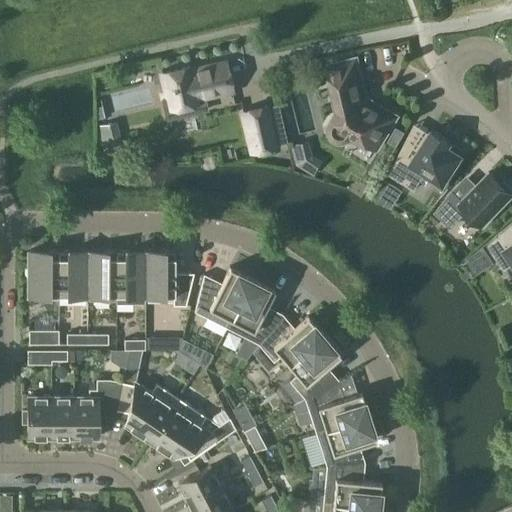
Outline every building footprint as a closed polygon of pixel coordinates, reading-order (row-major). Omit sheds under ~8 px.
[(354,60),(329,67),(339,110),(332,122),(331,126),(332,131),(334,135),(338,137),(343,137),(347,136),(350,133),(375,148),(394,117),(364,99),(354,60)] [(203,95),(231,89),(224,61),(198,68),(189,71),(188,66),(161,72),(166,92),(161,93),(167,118),(206,109),(203,95)] [(275,145),(266,106),(242,111),(251,150),(275,145)] [(396,126),(387,140),(396,146),(404,132),(396,126)] [(449,141),(431,129),(419,149),(407,141),(409,137),(408,136),(389,173),(413,189),(424,171),(445,185),(444,186),(445,187),(461,167),(460,166),(458,167),(454,164),(461,154),(447,145),(449,141)] [(311,154),(307,140),(290,144),(295,164),(313,175),(322,160),(311,154)] [(451,191),(435,211),(450,226),(466,210),(482,226),(511,195),(511,194),(510,193),(511,191),(511,189),(503,181),(501,183),(489,172),(461,200),(451,191)] [(511,229),(510,227),(511,225),(511,224),(487,245),(503,269),(511,263),(511,229)] [(58,295),(58,250),(45,250),(29,250),(29,294),(46,294),(46,295),(58,295)] [(87,294),(87,250),(71,250),(58,250),(58,295),(70,295),(70,294),(87,294)] [(104,295),(116,295),(116,250),(103,250),(87,250),(87,294),(104,295)] [(128,295),(131,295),(132,303),(145,303),(145,295),(145,251),(129,251),(129,250),(116,250),(116,295),(128,295)] [(174,272),(174,250),(160,250),(160,251),(145,251),(145,295),(161,295),(171,295),(171,305),(183,305),(193,273),(193,272),(174,272)] [(226,327),(252,277),(229,266),(221,282),(204,274),(203,274),(194,311),(226,327)] [(258,343),(282,313),(266,305),(274,289),(252,277),(226,327),(258,343)] [(289,364),(324,334),(307,315),(294,327),(282,314),(282,313),(258,343),(273,361),(281,355),(289,364)] [(58,329),(28,329),(28,343),(58,343),(58,329)] [(87,343),(87,333),(66,333),(66,343),(87,343)] [(87,333),(87,343),(108,343),(108,333),(87,333)] [(324,334),(289,364),(297,373),(289,380),(304,398),(338,379),(326,365),(340,354),(324,334)] [(165,336),(165,349),(179,349),(181,336),(165,336)] [(144,349),(144,339),(124,339),(124,349),(144,349)] [(51,363),(51,359),(51,349),(27,349),(27,363),(51,363)] [(51,349),(51,359),(66,359),(66,349),(51,349)] [(112,409),(118,380),(109,378),(96,378),(96,389),(88,389),(88,395),(73,395),(73,437),(97,437),(97,406),(112,409)] [(315,432),(368,415),(361,391),(343,396),(338,379),(304,398),(315,432)] [(148,440),(177,397),(156,382),(150,391),(134,380),(133,384),(118,380),(112,409),(127,412),(124,425),(148,440)] [(27,437),(51,437),(51,395),(27,395),(27,409),(26,409),(26,410),(22,410),(22,422),(26,422),(26,423),(27,423),(27,437)] [(51,437),(73,437),(73,395),(51,395),(51,437)] [(177,397),(148,440),(172,457),(184,451),(189,460),(235,428),(229,417),(210,430),(200,424),(206,416),(177,397)] [(315,432),(300,436),(310,466),(324,461),(326,466),(364,462),(358,444),(376,439),(368,415),(315,432)] [(244,431),(256,452),(267,448),(255,425),(244,431)] [(247,472),(256,467),(249,455),(240,460),(247,472)] [(322,501),(378,506),(380,482),(362,480),(364,462),(326,466),(322,501)] [(189,503),(221,486),(210,465),(199,471),(199,470),(188,476),(189,476),(178,482),(189,503)] [(256,467),(247,472),(254,485),(263,480),(256,467)] [(297,511),(310,511),(315,471),(302,469),(297,511)] [(218,511),(231,506),(221,486),(189,503),(193,511),(218,511)] [(118,491),(101,493),(102,505),(119,503),(118,491)] [(268,511),(277,507),(270,494),(261,499),(268,511)] [(377,511),(378,506),(322,501),(321,511),(377,511)]
